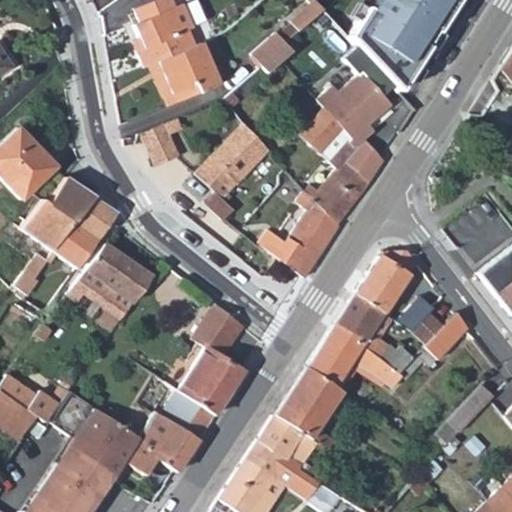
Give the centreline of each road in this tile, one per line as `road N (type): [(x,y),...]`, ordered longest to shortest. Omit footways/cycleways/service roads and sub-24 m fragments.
road 1 (residential): [(290,339),(169,251),(130,207),(100,151),(63,0)]
road 2 (secondary): [(511,0),(385,197)]
road 3 (secondary): [(290,339),(176,511)]
road 4 (residential): [(385,197),(511,358)]
road 5 (secondary): [(385,197),(290,339)]
